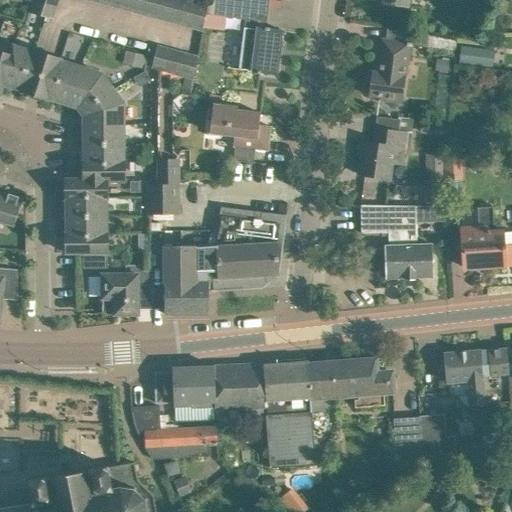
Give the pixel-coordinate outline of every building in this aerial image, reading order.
[(33,0),(29,13),(53,19),(57,6),(33,0)] [(214,0),(212,16),(266,22),(268,0),(214,0)] [(282,1),(277,0),(268,0),(268,7),(281,8),(282,1)] [(256,29),(244,27),(239,69),(251,71),(257,72),(257,73),(260,73),(260,72),(277,74),(283,30),(270,29),(270,27),(265,27),(265,28),(256,27),(256,29)] [(410,44),(427,47),(429,34),(413,32),(411,42),(410,44)] [(410,44),(411,42),(382,39),(377,72),(373,71),(370,96),(382,97),(382,96),(401,99),(406,63),(408,63),(410,44)] [(158,45),(152,68),(164,71),(170,49),(158,45)] [(22,91),(29,93),(42,53),(35,51),(34,52),(14,46),(11,55),(3,83),(3,84),(23,90),(22,91)] [(460,46),(459,62),(466,63),(475,64),(476,48),(460,46)] [(164,71),(177,74),(183,52),(170,49),(164,71)] [(0,94),(3,84),(3,83),(11,55),(0,51),(0,94)] [(177,74),(185,76),(194,79),(198,56),(183,52),(177,74)] [(42,53),(29,93),(37,96),(51,100),(51,99),(63,62),(64,60),(50,56),(42,53)] [(63,62),(51,99),(69,104),(70,100),(80,67),(63,62)] [(113,88),(102,74),(80,67),(70,100),(81,104),(85,109),(113,88)] [(194,79),(185,76),(181,94),(190,96),(194,79)] [(88,114),(88,126),(123,125),(123,103),(113,88),(85,109),(88,114)] [(238,107),(218,105),(214,104),(212,121),(209,121),(207,135),(222,136),(222,134),(234,135),(233,147),(268,151),(271,126),(259,125),(261,113),(237,110),(238,107)] [(363,142),(359,174),(392,179),(393,165),(395,155),(404,156),(407,132),(411,132),(413,119),(401,117),(400,119),(397,119),(377,116),(373,143),(363,142)] [(420,133),(444,135),(445,122),(421,120),(420,133)] [(85,126),(85,144),(124,143),(123,125),(88,126),(85,126)] [(84,161),(84,162),(125,161),(124,161),(124,143),(85,144),(85,161),(84,161)] [(423,189),(424,207),(445,206),(444,154),(426,154),(426,172),(430,172),(431,188),(423,189)] [(148,184),(148,214),(179,214),(179,184),(177,184),(177,159),(159,159),(159,184),(148,184)] [(84,179),(125,180),(125,161),(84,162),(84,179)] [(66,179),(66,198),(107,198),(107,180),(125,180),(84,179),(74,179),(66,179)] [(0,220),(13,224),(21,200),(17,199),(18,197),(9,194),(8,196),(0,193),(0,220)] [(67,199),(67,216),(106,216),(106,199),(107,199),(107,198),(66,198),(66,199),(67,199)] [(387,279),(433,277),(432,244),(417,244),(416,207),(361,205),(362,233),(388,232),(389,245),(385,245),(387,279)] [(196,248),(197,272),(218,272),(217,278),(209,281),(209,292),(261,288),(277,275),(286,215),(221,206),(213,246),(210,246),(196,248)] [(511,263),(511,232),(502,233),(502,232),(495,232),(493,206),(477,207),(479,227),(461,228),(464,267),(511,263)] [(66,233),(66,234),(107,234),(107,233),(106,233),(106,216),(67,216),(67,233),(66,233)] [(66,234),(66,253),(107,253),(107,234),(66,234)] [(138,234),(138,251),(147,251),(147,234),(138,234)] [(165,245),(165,281),(197,281),(197,272),(196,248),(196,245),(165,245)] [(152,289),(152,265),(126,265),(126,274),(102,274),(103,314),(138,314),(138,290),(152,289)] [(0,315),(0,316),(2,292),(17,294),(17,270),(0,268),(0,315)] [(165,281),(165,314),(209,313),(209,292),(209,281),(197,281),(165,281)] [(507,348),(480,350),(482,368),(487,367),(488,376),(509,374),(507,348)] [(482,368),(480,350),(444,353),(447,382),(467,380),(469,396),(469,405),(485,404),(482,376),(482,368)] [(385,405),(384,392),(393,391),(392,372),(377,373),(376,359),(352,361),(354,394),(355,407),(385,405)] [(265,401),(265,408),(270,468),(315,464),(308,364),(308,361),(297,362),(296,360),(286,360),(286,363),(264,365),(264,363),(263,363),(267,400),(265,401)] [(336,411),(334,395),(354,394),(352,361),(308,364),(312,413),(336,411)] [(265,408),(265,401),(267,400),(263,363),(214,366),(216,405),(217,409),(265,408)] [(174,403),(174,406),(216,405),(214,366),(173,368),(173,371),(156,372),(157,404),(174,403)] [(435,409),(437,452),(453,451),(451,408),(435,409)] [(393,418),(398,479),(423,458),(420,416),(393,418)] [(217,427),(138,431),(143,443),(152,458),(210,456),(210,444),(217,444),(217,427)] [(165,464),(168,475),(179,472),(176,461),(165,464)] [(109,467),(108,465),(89,468),(89,469),(47,477),(47,476),(28,479),(32,502),(0,507),(0,511),(156,511),(153,495),(138,480),(135,462),(109,467)]
